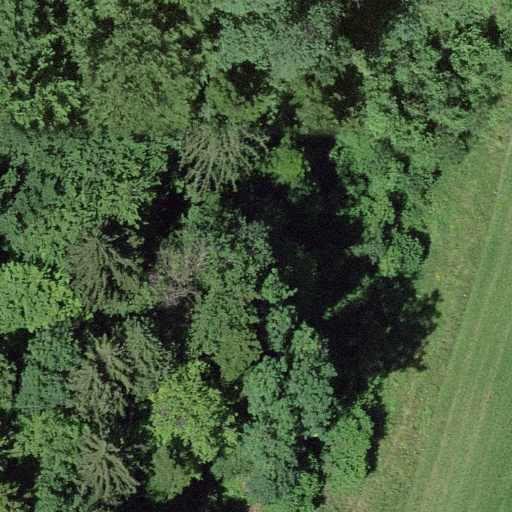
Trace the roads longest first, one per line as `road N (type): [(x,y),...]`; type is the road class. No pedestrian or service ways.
road 1 (track): [(81,0),(107,161),(216,511)]
road 2 (track): [(77,0),(15,181),(0,259)]
